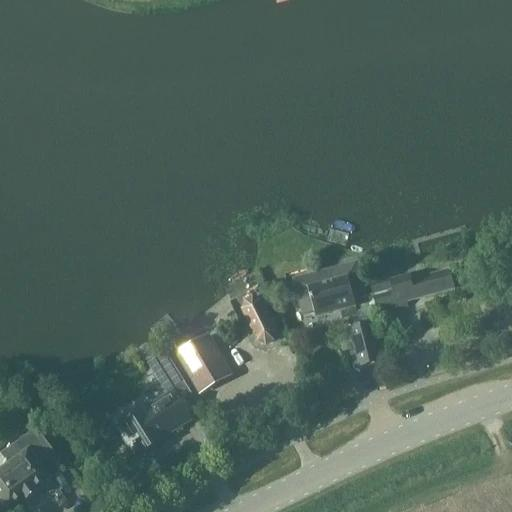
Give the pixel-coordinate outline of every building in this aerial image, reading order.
[(408,303),(454,290),(449,271),(412,281),(411,276),(392,281),(391,278),(370,284),(378,313),(396,308),(396,311),(409,308),(408,303)] [(324,274),(293,283),(300,306),(303,316),(315,313),(317,320),(356,309),(354,303),(366,300),(360,277),(327,286),(324,274)] [(275,341),(278,331),(263,304),(257,300),(244,307),(241,316),(254,341),(264,347),(275,341)] [(349,329),(359,370),(382,364),(378,348),(381,348),(374,322),(349,329)] [(207,334),(167,358),(192,401),(232,376),(207,334)] [(148,408),(115,428),(116,430),(134,460),(139,457),(140,458),(141,459),(142,459),(143,459),(144,460),(145,460),(146,460),(147,459),(148,459),(149,459),(149,458),(150,458),(151,458),(151,457),(152,457),(152,456),(152,455),(153,455),(153,454),(153,453),(154,452),(154,451),(153,450),(153,449),(153,448),(152,446),(166,437),(164,435),(173,430),(189,420),(200,414),(192,401),(167,358),(166,356),(149,366),(168,398),(149,410),(148,408)] [(9,466),(0,471),(0,497),(9,510),(26,498),(28,500),(36,494),(34,492),(50,479),(46,474),(60,463),(36,430),(1,455),(9,466)]
